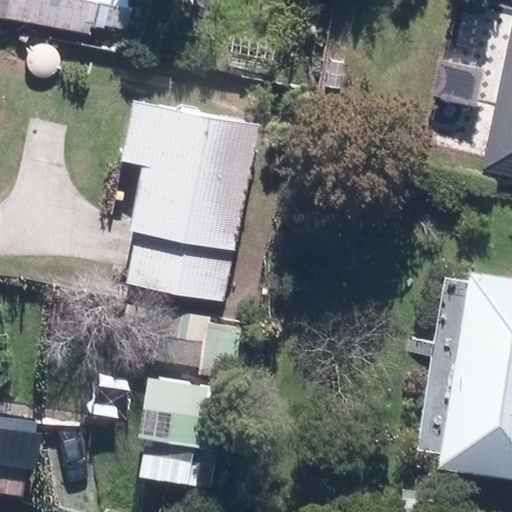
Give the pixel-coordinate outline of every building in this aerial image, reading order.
[(0,0),(0,14),(123,42),(132,0),(0,0)] [(511,11),(479,164),(511,171),(511,11)] [(150,162),(125,280),(222,300),(260,116),(134,90),(120,155),(150,162)] [(511,469),(511,271),(467,265),(438,459),(511,469)] [(146,314),(141,353),(225,365),(230,326),(146,314)] [(30,417),(0,412),(0,487),(18,490),(30,417)]
